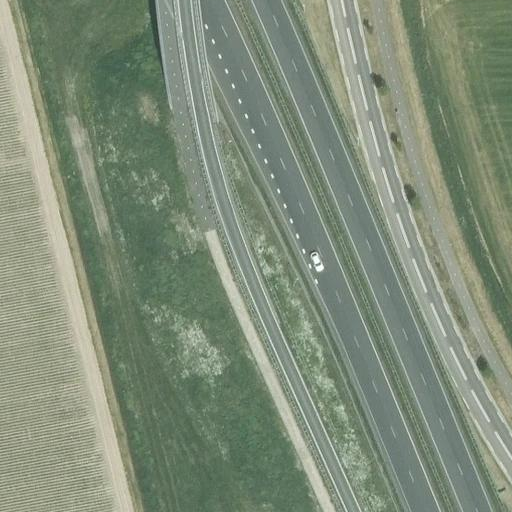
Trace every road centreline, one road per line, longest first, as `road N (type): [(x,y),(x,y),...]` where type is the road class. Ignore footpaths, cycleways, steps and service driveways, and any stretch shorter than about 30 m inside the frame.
road 1 (trunk): [(207,0),(424,511)]
road 2 (trunk): [(475,511),(264,0)]
road 3 (trunk): [(183,0),(194,89),(223,208),(352,511)]
road 4 (tertiary): [(511,461),(462,379),(411,261),(340,0)]
